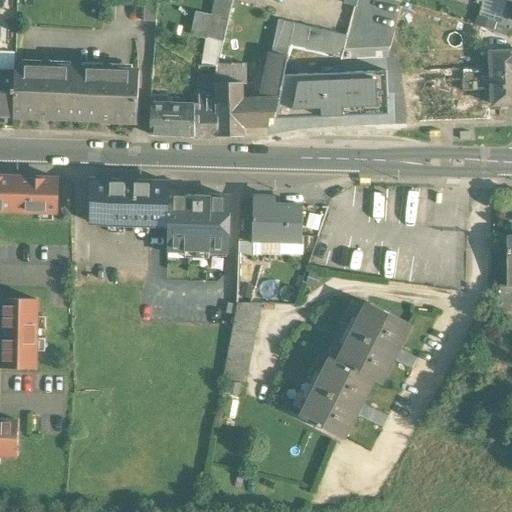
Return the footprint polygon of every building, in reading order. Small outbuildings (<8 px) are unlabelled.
[(156,0),(144,0),(144,21),(156,21),(156,0)] [(232,0),(216,0),(214,14),(229,17),(232,0)] [(255,0),(232,0),(229,17),(224,41),(223,42),(235,46),(236,45),(245,47),(255,0)] [(511,15),(511,0),(507,0),(502,15),(511,18),(511,15)] [(229,17),(214,14),(208,37),(224,41),(229,17)] [(304,26),(279,20),(273,53),(288,56),(290,43),(299,46),(304,26)] [(346,36),(304,26),(299,46),(341,57),(346,36)] [(507,35),(481,27),(481,39),(504,46),(507,35)] [(504,46),(481,39),(482,51),(490,51),(491,51),(493,51),(511,50),(511,36),(507,35),(504,46)] [(208,37),(207,37),(203,65),(218,65),(219,63),(223,42),(224,41),(208,37)] [(511,50),(493,51),(491,51),(490,51),(491,63),(491,88),(492,104),(511,103),(511,50)] [(288,56),(273,53),(263,98),(263,100),(278,103),(284,75),(288,56)] [(246,64),(219,63),(218,65),(218,87),(218,93),(217,135),(243,134),(243,125),(243,99),(242,83),(246,83),(246,64)] [(463,68),(463,91),(491,88),(491,63),(482,63),(482,66),(463,68)] [(203,65),(199,65),(199,87),(218,87),(218,65),(203,65)] [(76,68),(15,66),(14,73),(13,115),(13,116),(38,117),(38,118),(49,119),(49,117),(75,118),(76,68)] [(139,70),(76,68),(75,118),(101,119),(100,121),(111,121),(111,119),(137,120),(139,70)] [(387,114),(385,71),(306,74),(284,75),(278,103),(276,115),(276,118),(298,117),(387,114)] [(14,73),(0,72),(0,114),(13,115),(14,73)] [(167,103),(151,102),(150,133),(194,135),(217,135),(218,93),(199,93),(199,105),(167,103)] [(263,98),(243,99),(243,125),(268,125),(269,115),(276,115),(278,103),(263,100),(263,98)] [(15,178),(0,177),(0,210),(14,211),(15,178)] [(58,179),(15,178),(14,211),(57,212),(58,179)] [(169,182),(91,180),(90,222),(168,224),(169,195),(169,182)] [(228,195),(169,195),(168,248),(185,248),(185,250),(210,250),(210,249),(228,249),(228,195)] [(302,205),(274,204),(274,196),(254,196),(254,203),(253,229),(253,236),(258,236),(302,237),(302,205)] [(253,229),(254,203),(241,203),(240,229),(253,229)] [(253,229),(240,229),(237,302),(255,302),(258,236),(253,236),(253,229)] [(323,269),(307,267),(302,282),(316,287),(323,269)] [(37,300),(2,299),(1,367),(36,368),(37,300)] [(255,302),(237,302),(223,377),(246,381),(260,302),(255,302)] [(410,323),(367,302),(338,360),(373,378),(380,381),(410,323)] [(338,360),(331,357),(301,415),(334,432),(343,436),(373,378),(338,360)] [(17,421),(0,420),(0,455),(16,456),(17,421)]
